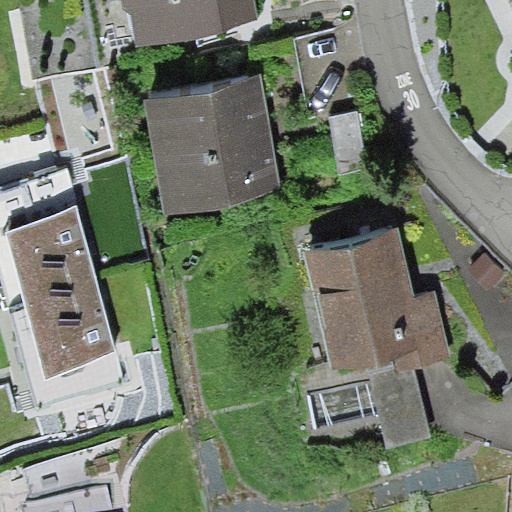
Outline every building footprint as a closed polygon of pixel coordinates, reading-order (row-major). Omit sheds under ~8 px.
[(120,0),(123,10),(131,14),(135,46),(258,20),(254,0),(120,0)] [(260,76),(143,99),(165,213),(283,190),(271,130),(260,76)] [(358,112),(329,117),(340,174),(368,168),(358,112)] [(69,168),(0,192),(0,272),(10,308),(98,281),(69,168)] [(400,230),(305,251),(333,375),(368,367),(394,361),(397,371),(415,367),(451,359),(436,292),(415,297),(410,276),(400,230)] [(98,281),(10,308),(37,406),(123,379),(98,281)] [(394,361),(368,367),(387,448),(432,437),(415,367),(397,371),(394,361)] [(23,504),(24,511),(113,511),(108,483),(23,504)]
